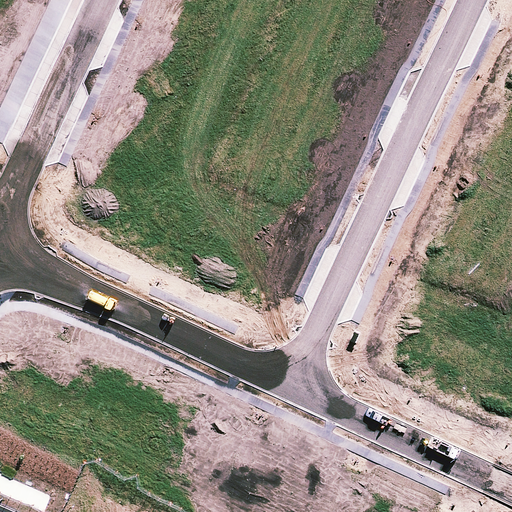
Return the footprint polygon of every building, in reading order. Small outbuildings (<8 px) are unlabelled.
[(176,104),(136,85),(128,101),(135,104),(125,126),(208,165),(226,126),(178,102),(176,104)] [(185,172),(162,162),(149,190),(144,188),(117,243),(146,256),(153,239),(169,246),(197,184),(182,177),(185,172)] [(452,291),(422,275),(414,291),(404,288),(396,302),(383,296),(360,345),(414,370),(452,291)] [(33,347),(7,335),(3,346),(0,345),(0,415),(14,423),(47,357),(30,350),(33,347)] [(119,377),(107,371),(70,445),(100,457),(107,445),(119,451),(149,387),(120,373),(119,377)] [(186,393),(158,384),(119,468),(143,478),(145,474),(161,483),(191,418),(177,414),(186,393)]
